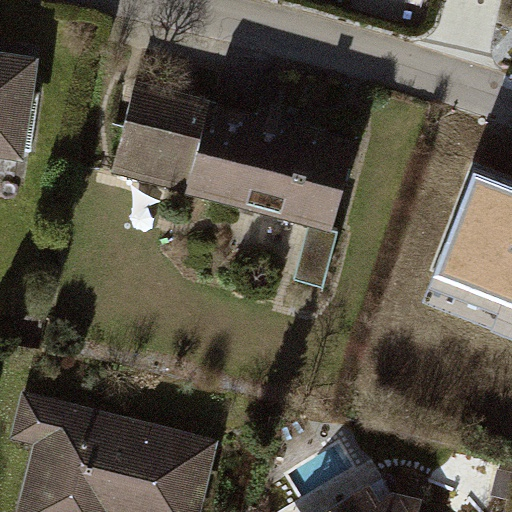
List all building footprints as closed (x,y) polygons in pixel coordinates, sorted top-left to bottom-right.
[(0,159),(20,164),(38,67),(0,60),(0,159)] [(360,135),(152,88),(130,183),(338,230),(360,135)] [(511,184),(474,170),(435,270),(501,297),(496,316),(511,321),(511,184)] [(200,511),(215,452),(33,409),(7,511),(200,511)] [(396,511),(384,487),(333,511),(396,511)]
